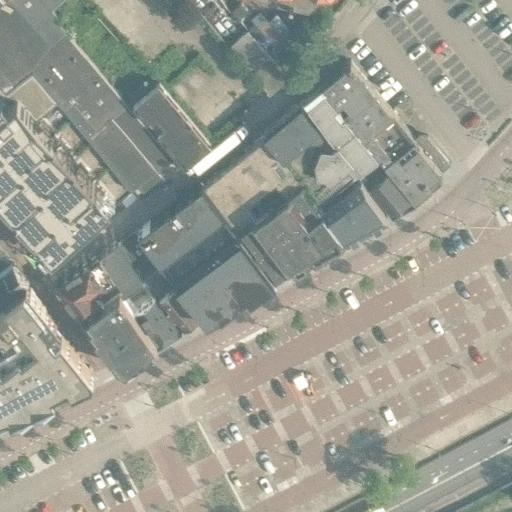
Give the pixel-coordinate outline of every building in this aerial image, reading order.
[(0,0),(0,66),(13,81),(32,67),(89,133),(111,116),(158,169),(168,161),(173,156),(63,30),(49,42),(13,0),(0,0)] [(21,0),(38,18),(50,7),(43,0),(21,0)] [(274,0),(277,4),(308,10),(318,0),(274,0)] [(228,45),(269,90),(287,73),(247,29),(228,45)] [(418,141),(350,59),(321,83),(415,197),(419,194),(420,196),(442,178),(437,172),(441,169),(450,162),(427,134),(418,141)] [(0,84),(4,88),(11,84),(13,81),(0,66),(0,84)] [(0,197),(51,256),(111,203),(36,118),(56,100),(31,72),(6,92),(0,85),(0,197)] [(188,160),(207,143),(210,141),(207,138),(157,81),(136,101),(179,150),(188,160)] [(327,129),(351,161),(370,145),(345,114),(344,114),(319,84),(302,97),(327,129)] [(352,166),(301,98),(263,130),(265,132),(314,195),(352,166)] [(111,116),(89,133),(133,186),(141,195),(164,178),(158,169),(111,116)] [(328,246),(328,245),(345,235),(314,195),(265,132),(203,181),(275,275),(293,265),(293,266),(328,246)] [(391,211),(414,198),(414,197),(388,166),(369,182),(391,211)] [(359,177),(321,204),(345,235),(373,220),(387,213),(359,177)] [(202,179),(137,228),(164,261),(183,284),(207,314),(209,312),(209,311),(227,297),(229,300),(236,295),(237,296),(241,294),(249,288),(249,287),(258,280),(262,284),(271,276),(272,278),(275,276),(275,275),(203,181),(202,179)] [(136,226),(116,240),(128,255),(143,275),(164,261),(137,228),(136,226)] [(116,240),(97,253),(121,286),(124,291),(145,277),(143,275),(128,255),(116,240)] [(0,250),(0,269),(9,262),(0,250)] [(57,285),(82,315),(121,286),(97,253),(58,279),(57,285)] [(183,284),(164,261),(143,275),(145,277),(182,326),(187,322),(190,323),(202,316),(200,311),(180,286),(183,284)] [(0,301),(26,281),(27,281),(13,263),(0,273),(0,301)] [(157,342),(182,326),(145,277),(124,291),(157,342)] [(8,304),(0,310),(0,417),(11,413),(52,394),(55,393),(56,392),(71,384),(71,385),(86,378),(89,376),(89,377),(91,375),(93,370),(91,367),(91,368),(71,343),(54,323),(56,321),(44,307),(45,306),(29,287),(25,283),(5,300),(8,304)] [(124,291),(121,286),(82,315),(121,367),(157,342),(124,291)]
